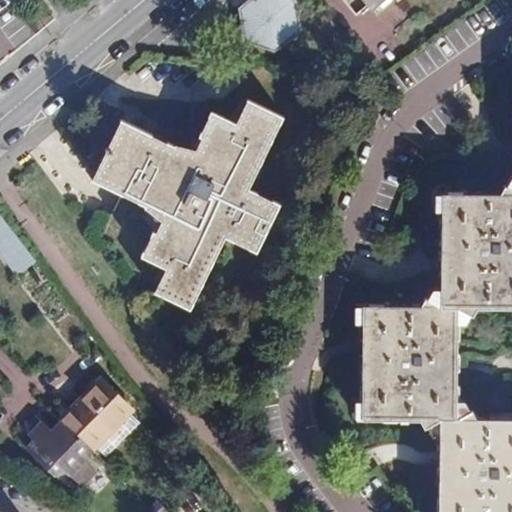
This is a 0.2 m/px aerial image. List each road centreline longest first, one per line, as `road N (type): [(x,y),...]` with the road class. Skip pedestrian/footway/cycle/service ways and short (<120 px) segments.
road 1 (residential): [(360,511),(282,409),(383,128),(511,34)]
road 2 (tertiary): [(0,123),(146,0)]
